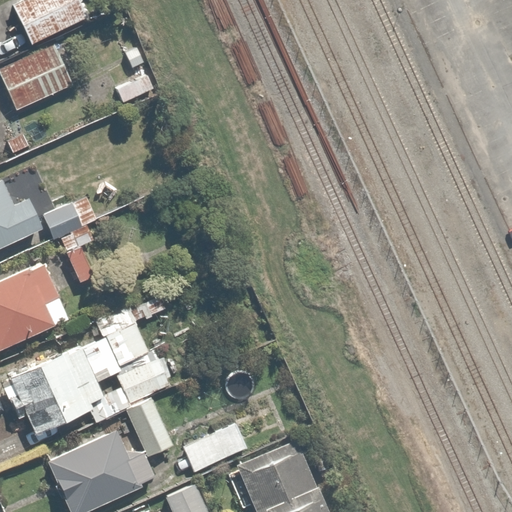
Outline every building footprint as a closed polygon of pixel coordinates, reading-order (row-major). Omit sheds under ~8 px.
[(75,0),(8,0),(3,2),(24,43),(82,14),(75,0)] [(52,42),(0,66),(0,87),(10,108),(70,80),(52,42)] [(0,240),(28,227),(14,200),(10,202),(3,189),(0,190),(0,240)] [(94,216),(83,193),(34,215),(44,239),(94,216)] [(80,243),(59,253),(76,289),(97,279),(80,243)] [(0,337),(58,310),(33,258),(0,274),(0,337)] [(92,411),(96,422),(173,388),(156,349),(149,352),(131,310),(100,323),(108,339),(14,380),(37,434),(92,411)] [(174,446),(152,399),(126,410),(148,457),(174,446)] [(236,422),(184,446),(196,473),(248,449),(236,422)] [(117,430),(48,462),(71,511),(90,511),(144,488),(142,483),(156,477),(144,452),(127,451),(117,430)] [(237,471),(219,479),(229,503),(248,495),(254,511),(315,511),(285,441),(234,463),(237,471)] [(201,511),(189,485),(157,499),(162,511),(201,511)]
